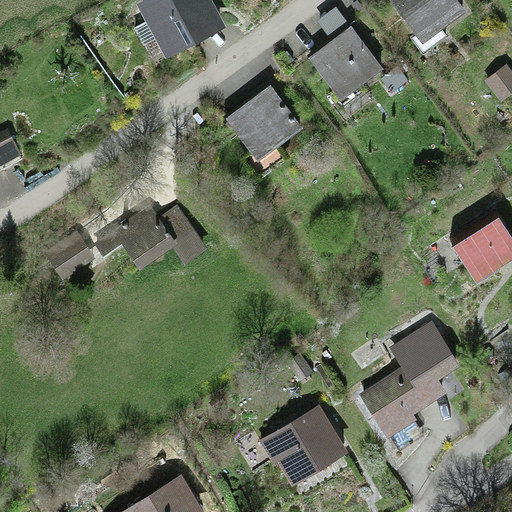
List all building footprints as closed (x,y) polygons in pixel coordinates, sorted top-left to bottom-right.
[(217,21),(205,0),(154,0),(144,5),(168,48),(217,21)] [(393,0),(422,39),(462,8),(456,0),(393,0)] [(381,66),(349,24),(331,38),(334,42),(311,58),(340,97),(381,66)] [(511,89),(511,73),(510,72),(501,79),(497,73),(487,80),(501,98),(511,89)] [(300,125),(268,83),(248,98),(251,103),(229,119),(258,157),(300,125)] [(0,167),(21,157),(7,130),(0,133),(0,167)] [(122,227),(117,230),(140,263),(172,242),(179,252),(198,239),(176,207),(158,220),(149,208),(121,226),(122,227)] [(511,235),(495,209),(449,238),(474,277),(511,252),(511,235)] [(56,267),(87,247),(77,233),(47,253),(56,267)] [(384,426),(442,388),(434,376),(456,362),(431,324),(394,349),(406,367),(363,394),(384,426)] [(326,458),(322,452),(338,442),(317,407),(267,437),(293,478),(326,458)] [(124,511),(198,511),(199,511),(179,479),(124,511)]
